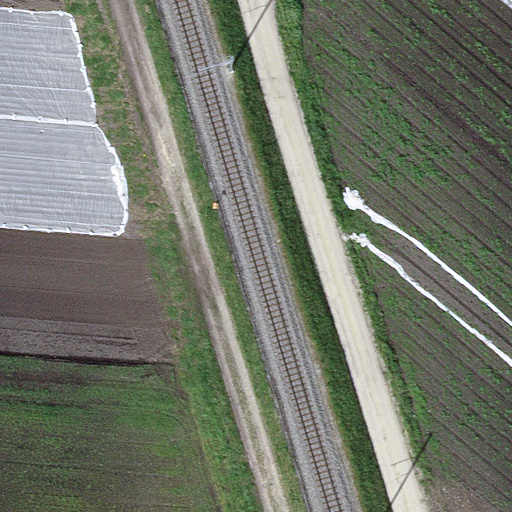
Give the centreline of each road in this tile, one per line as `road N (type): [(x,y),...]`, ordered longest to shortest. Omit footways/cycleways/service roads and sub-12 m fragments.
road 1 (track): [(256,0),(412,511)]
road 2 (track): [(273,511),(120,0)]
